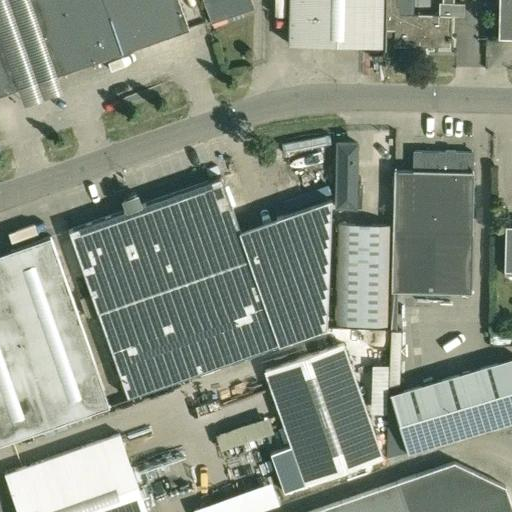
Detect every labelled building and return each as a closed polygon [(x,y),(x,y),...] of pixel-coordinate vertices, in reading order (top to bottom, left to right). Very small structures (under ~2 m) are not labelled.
[(179,0),(28,0),(56,76),(189,29),(179,0)] [(202,0),(211,24),(254,8),(250,0),(202,0)] [(289,0),(288,44),(385,47),(386,30),(386,0),(289,0)] [(396,5),(396,0),(386,0),(386,30),(395,30),(395,47),(452,48),(452,42),(453,42),(453,37),(452,37),(452,15),(464,15),(464,3),(453,3),(453,0),(442,0),(442,3),(440,3),(440,15),(399,14),(400,5),(396,5)] [(511,37),(511,0),(499,0),(499,37),(511,37)] [(0,31),(0,95),(20,89),(0,31)] [(337,141),(335,208),(362,208),(362,182),(357,182),(358,142),(337,141)] [(437,289),(441,151),(413,150),(413,169),(394,169),(392,232),(391,288),(437,289)] [(473,151),(441,151),(437,289),(471,290),(474,171),(472,171),(473,151)] [(128,398),(280,344),(329,326),(335,197),(241,230),(222,176),(217,178),(142,204),(138,192),(121,198),(125,210),(69,229),(91,294),(97,312),(128,398)] [(338,231),(335,327),(385,328),(388,232),(338,231)] [(0,443),(110,406),(104,388),(51,235),(0,252),(0,443)] [(86,316),(97,312),(91,294),(80,298),(86,316)] [(391,331),(389,385),(399,386),(401,331),(391,331)] [(343,343),(262,371),(289,447),(270,453),(284,491),(302,484),(383,456),(343,343)] [(511,358),(393,393),(410,451),(511,421),(511,358)] [(389,394),(387,457),(409,451),(410,451),(393,393),(389,394)] [(145,511),(118,434),(8,472),(5,473),(18,511),(145,511)] [(398,480),(306,511),(511,511),(511,499),(506,484),(455,459),(398,480)]
